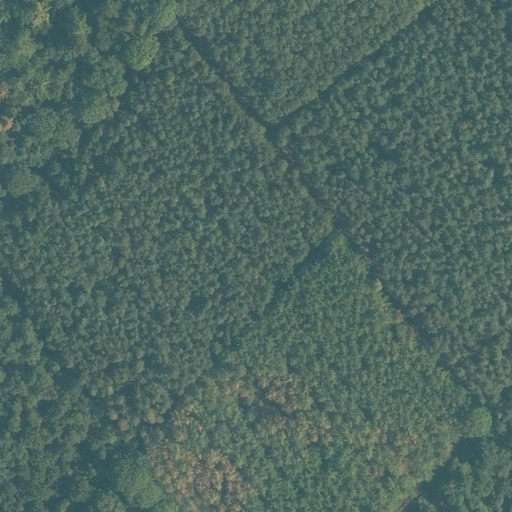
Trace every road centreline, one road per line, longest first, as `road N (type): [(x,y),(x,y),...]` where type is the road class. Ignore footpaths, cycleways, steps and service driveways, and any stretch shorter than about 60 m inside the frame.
road 1 (track): [(424,0),(267,121),(181,18),(0,213)]
road 2 (track): [(267,121),(511,439)]
road 3 (track): [(192,511),(0,259)]
